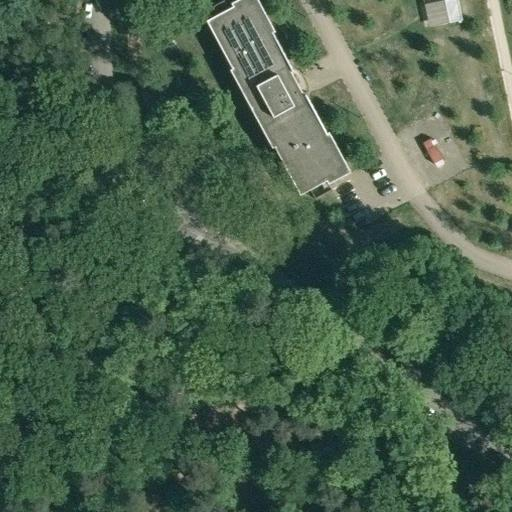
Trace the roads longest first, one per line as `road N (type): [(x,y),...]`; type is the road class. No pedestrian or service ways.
road 1 (residential): [(511,457),(183,222)]
road 2 (unclassified): [(0,468),(183,222)]
road 3 (residential): [(183,222),(156,198),(114,133),(97,58),(101,0)]
